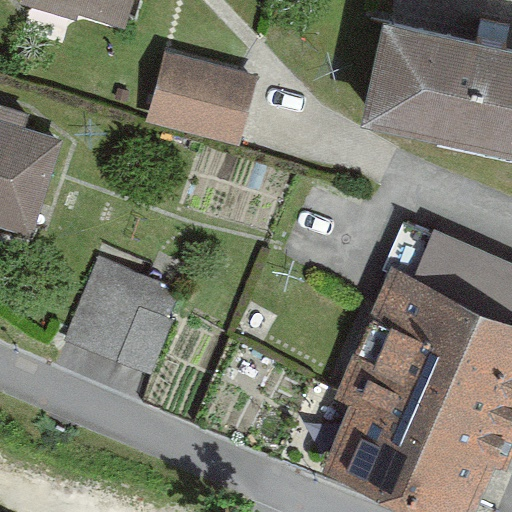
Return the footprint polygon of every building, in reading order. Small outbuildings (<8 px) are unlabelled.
[(138,0),(24,0),(24,2),(129,31),(138,0)] [(354,122),(511,157),(511,58),(375,28),(354,122)] [(246,85),(158,60),(139,124),(228,149),(246,85)] [(46,143),(0,130),(0,237),(17,243),(46,143)] [(511,272),(422,235),(401,284),(511,331),(511,272)] [(67,334),(152,368),(187,283),(102,249),(67,334)] [(489,474),(511,420),(511,331),(401,284),(378,274),(323,402),(337,407),(307,479),(385,511),(461,511),(480,470),(489,474)]
